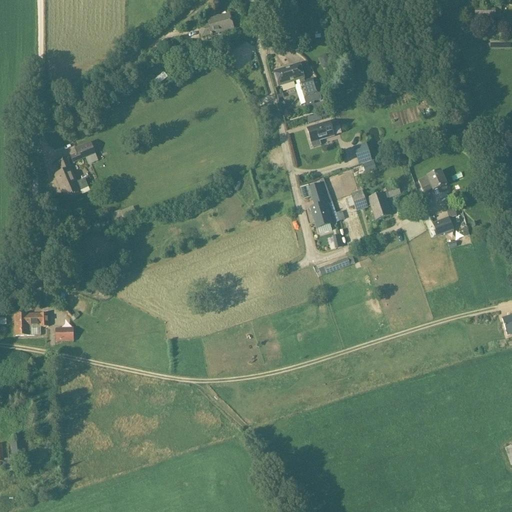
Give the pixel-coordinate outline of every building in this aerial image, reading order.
[(475,19),(496,20),(496,18),(500,19),(500,10),(495,10),(495,9),(475,9),(475,19)] [(210,36),(233,30),(229,15),(208,21),(209,26),(199,28),(202,38),(210,35),(210,36)] [(289,32),(296,32),(297,15),(290,15),(289,32)] [(444,45),(449,55),(457,51),(452,41),(444,45)] [(186,58),(196,55),(192,43),(183,45),(185,52),(184,52),(186,58)] [(324,68),(329,66),(325,57),(319,59),(324,68)] [(279,87),(296,82),(297,86),(300,85),(306,102),(321,97),(315,79),(305,82),(299,65),(275,72),(279,87)] [(305,105),(307,114),(329,110),(328,101),(305,105)] [(321,114),(307,118),(309,124),(322,120),(321,114)] [(307,129),(311,144),(334,137),(330,123),(307,129)] [(91,143),(75,149),(77,154),(70,157),(73,165),(96,155),(91,143)] [(368,148),(355,152),(355,153),(359,166),(367,163),(372,162),(371,161),(368,149),(368,148)] [(63,198),(88,188),(85,180),(77,183),(67,160),(58,163),(62,173),(54,176),(63,198)] [(374,164),(364,168),(367,174),(376,170),(374,164)] [(433,192),(446,186),(440,172),(418,182),(424,196),(433,192)] [(317,230),(319,229),(321,235),(332,232),(330,225),(332,225),(326,205),(327,204),(322,185),(309,188),(315,207),(310,209),(317,230)] [(388,193),(389,199),(401,196),(399,190),(388,193)] [(357,213),(368,209),(363,192),(351,196),(357,213)] [(375,221),(391,216),(384,194),(368,199),(375,221)] [(426,206),(429,205),(430,201),(429,198),(426,197),(422,198),(421,201),(422,205),(426,206)] [(448,214),(459,211),(457,204),(446,207),(448,214)] [(114,223),(124,219),(121,211),(111,215),(114,223)] [(446,236),(455,233),(449,218),(432,224),(437,238),(445,235),(446,236)] [(467,228),(463,230),(462,231),(463,234),(464,234),(465,238),(470,236),(467,228)] [(337,263),(324,268),(326,275),(340,270),(337,263)] [(15,337),(29,337),(29,328),(48,327),(48,315),(15,316),(15,337)] [(507,336),(511,334),(511,316),(502,319),(507,336)] [(74,342),(74,328),(56,329),(56,343),(74,342)] [(11,461),(4,462),(5,473),(14,472),(12,462),(24,460),(22,443),(12,444),(13,457),(10,457),(11,461)]
